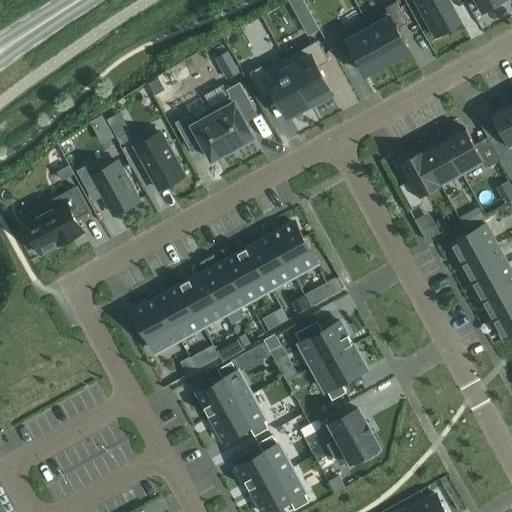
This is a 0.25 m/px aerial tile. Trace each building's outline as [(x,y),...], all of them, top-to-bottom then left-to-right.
[(416,0),(436,36),(453,27),(452,25),(460,20),(455,10),(449,0),(416,0)] [(477,0),(483,10),(501,0),(477,0)] [(365,18),(389,62),(410,51),(397,28),(408,22),(396,1),(385,7),(388,11),(368,22),(366,18),(365,18)] [(368,74),(389,62),(365,18),(333,36),(345,57),(355,51),(368,74)] [(318,40),(285,58),(310,104),(324,97),(325,97),(325,96),(332,92),(323,76),(320,71),(318,66),(329,60),(318,40)] [(262,65),(250,72),(263,96),(274,90),(276,95),(279,100),(288,116),(299,110),(299,111),(300,110),(299,110),(307,106),(308,106),(310,104),(285,58),(264,69),(262,65)] [(224,84),(204,95),(211,107),(233,148),(254,136),(246,122),(243,116),(255,110),(240,82),(227,89),(224,84)] [(510,146),(511,145),(511,101),(492,113),(510,146)] [(189,114),(175,122),(189,146),(201,139),(204,145),(212,160),(221,155),(234,148),(233,148),(211,107),(191,118),(189,114)] [(466,127),(444,139),(462,173),(484,161),(466,127)] [(161,131),(135,146),(159,189),(185,174),(161,131)] [(444,139),(423,151),(441,184),(462,173),(444,139)] [(410,180),(400,185),(413,208),(424,202),(420,196),(441,184),(423,151),(401,163),(410,180)] [(88,164),(77,170),(90,194),(101,188),(104,195),(115,214),(139,200),(117,161),(103,169),(97,159),(88,164)] [(76,218),(90,211),(77,187),(24,215),(27,221),(25,223),(29,230),(25,232),(33,247),(37,245),(41,252),(59,243),(59,244),(83,231),(76,218)] [(295,221),(271,234),(293,274),(317,261),(295,221)] [(486,223),(451,243),(462,263),(497,243),(486,223)] [(271,234),(249,247),(271,287),(293,274),(271,234)] [(497,243),(462,263),(472,281),(508,262),(497,243)] [(249,247),(226,260),(248,299),(271,287),(249,247)] [(226,260),(203,272),(225,312),(244,301),(248,299),(226,260)] [(511,270),(508,262),(472,281),(482,300),(511,284),(511,270)] [(203,272),(180,285),(202,324),(225,312),(203,272)] [(335,279),(326,284),(332,295),(341,290),(335,279)] [(511,284),(482,300),(493,319),(511,308),(511,284)] [(180,285),(158,297),(179,337),(202,324),(180,285)] [(316,289),(307,294),(313,305),(322,300),(316,289)] [(158,297),(134,310),(156,350),(179,337),(158,297)] [(511,308),(493,319),(504,339),(511,334),(511,308)] [(314,366),(354,344),(341,321),(323,331),(318,321),(307,326),(295,333),(301,343),(314,366)] [(270,350),(282,344),(275,333),(264,339),(270,350)] [(354,344),(314,366),(332,400),(346,392),(341,382),(367,368),(354,344)] [(245,368),(251,365),(244,352),(239,355),(240,358),(245,368)] [(211,416),(250,394),(237,371),(232,361),(218,369),(223,379),(198,393),(211,416)] [(250,394),(211,416),(224,440),(249,426),(255,436),(269,428),(263,418),(250,394)] [(359,408),(330,423),(352,462),(363,456),(365,460),(378,452),(376,449),(380,447),(359,408)] [(251,490),(291,468),(278,444),(273,435),(258,442),(264,452),(238,466),(251,490)] [(291,468),(251,490),(258,502),(263,511),(266,511),(290,499),(295,509),(309,501),(304,492),(297,480),(291,468)] [(446,511),(436,493),(401,511),(446,511)]
